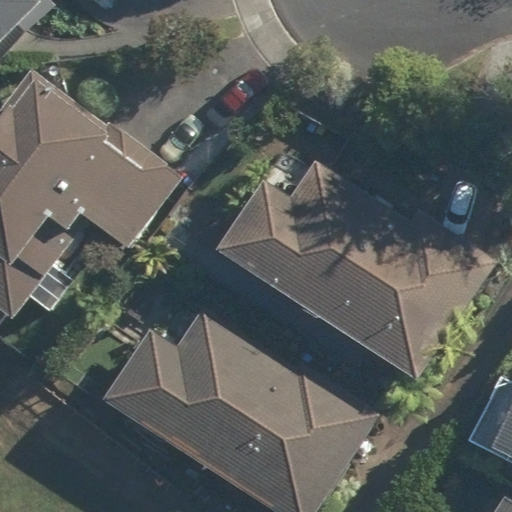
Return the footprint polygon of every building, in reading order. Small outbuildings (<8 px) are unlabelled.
[(0,0),(0,53),(36,18),(18,0),(0,0)] [(0,115),(0,324),(25,291),(2,274),(32,234),(53,249),(70,226),(123,266),(180,190),(30,76),(0,115)] [(278,208),(250,190),(205,258),(409,393),(492,267),(409,212),(398,229),(305,168),(278,208)] [(313,511),(374,415),(192,301),(167,340),(151,330),(101,410),(263,511),(313,511)] [(511,388),(490,377),(456,442),(511,470),(511,388)] [(511,511),(511,504),(505,500),(497,511),(511,511)]
